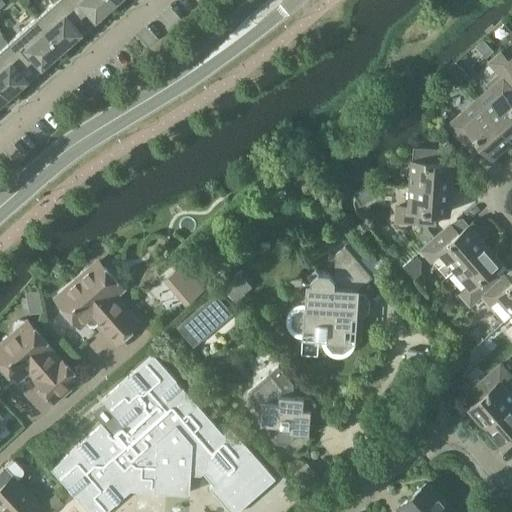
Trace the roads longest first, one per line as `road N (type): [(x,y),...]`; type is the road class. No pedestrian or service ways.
road 1 (tertiary): [(0,209),(38,174),(190,72)]
road 2 (residential): [(511,482),(465,436),(448,431),(428,437),(341,511)]
road 3 (residential): [(0,138),(158,0)]
road 4 (tertiary): [(190,72),(219,60),(295,0)]
road 5 (residential): [(0,458),(99,377)]
